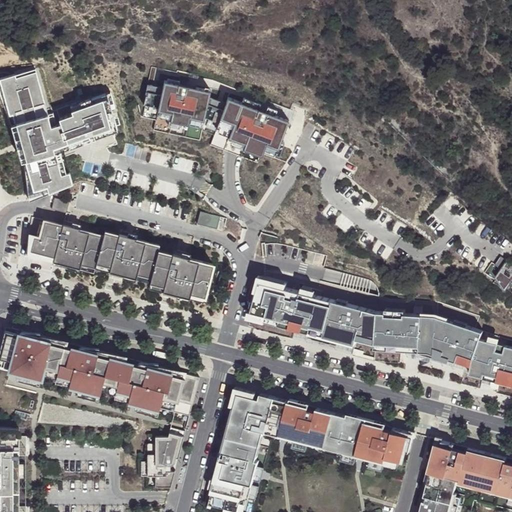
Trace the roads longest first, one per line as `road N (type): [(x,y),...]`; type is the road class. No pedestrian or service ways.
road 1 (residential): [(223,353),(511,428)]
road 2 (residential): [(0,296),(223,353)]
road 3 (residential): [(183,511),(223,353)]
